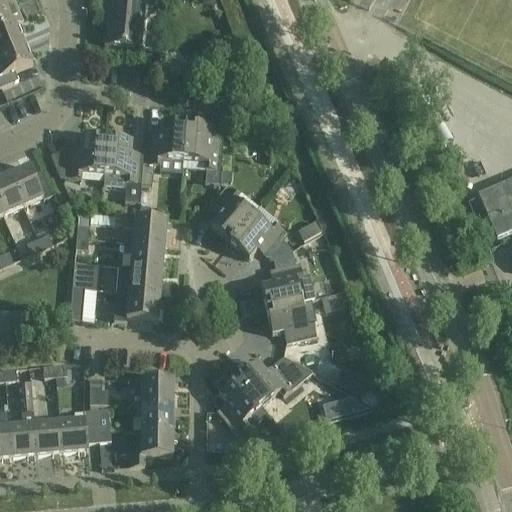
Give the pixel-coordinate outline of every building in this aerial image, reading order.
[(11,0),(0,0),(0,10),(13,5),(11,0)] [(162,7),(162,0),(131,0),(131,4),(109,2),(105,47),(144,50),(148,6),(162,7)] [(13,5),(0,10),(0,33),(15,27),(22,24),(13,5)] [(0,33),(0,57),(24,48),(15,27),(0,33)] [(24,48),(0,57),(0,92),(20,84),(16,74),(32,67),(24,48)] [(161,163),(184,165),(187,128),(161,126),(160,138),(148,137),(146,168),(160,169),(161,163)] [(187,128),(184,165),(206,166),(206,172),(207,172),(206,186),(220,187),(223,143),(212,142),(213,130),(187,128)] [(68,158),(58,157),(58,156),(51,159),(61,182),(66,183),(81,184),(82,176),(105,178),(107,142),(82,140),(81,152),(69,151),(68,158)] [(107,142),(105,178),(104,190),(127,191),(128,186),(143,188),(144,170),(142,170),(143,156),(132,155),(133,144),(107,142)] [(28,170),(7,180),(21,211),(42,202),(43,204),(51,201),(40,176),(32,179),(28,170)] [(144,170),(143,188),(152,188),(154,171),(144,170)] [(7,180),(0,182),(0,215),(2,219),(21,211),(7,180)] [(511,233),(511,181),(477,196),(496,240),(511,233)] [(210,229),(231,246),(253,218),(236,204),(239,199),(228,189),(208,213),(218,220),(210,229)] [(253,218),(231,246),(251,262),(258,253),(267,260),(286,237),(274,227),(270,232),(253,218)] [(124,246),(165,250),(167,224),(115,219),(114,231),(134,233),(133,247),(124,246)] [(77,230),(76,242),(88,243),(89,231),(77,230)] [(48,239),(37,243),(41,254),(52,249),(48,239)] [(88,243),(76,242),(75,253),(87,254),(88,243)] [(41,254),(37,243),(26,248),(30,259),(41,254)] [(119,271),(118,272),(162,275),(165,250),(124,246),(123,257),(132,258),(130,272),(119,271)] [(8,256),(0,259),(0,264),(3,271),(13,267),(8,256)] [(261,288),(267,313),(302,305),(300,294),(305,293),(302,282),(304,282),(300,267),(271,274),(273,285),(261,288)] [(74,268),(72,292),(84,293),(86,269),(74,268)] [(118,272),(116,296),(160,300),(162,275),(118,272)] [(84,293),(72,292),(69,324),(81,325),(84,293)] [(160,300),(116,296),(114,326),(127,327),(127,323),(158,325),(160,300)] [(302,305),(267,313),(272,338),(285,335),(287,346),(317,340),(313,325),(307,327),(302,305)] [(259,366),(239,382),(262,409),(280,395),(284,400),(296,390),(311,377),(283,361),(276,367),(266,375),(259,366)] [(66,370),(54,371),(55,382),(67,381),(66,370)] [(373,383),(342,370),(334,386),(362,401),(373,383)] [(55,382),(54,371),(43,372),(44,383),(55,382)] [(15,374),(3,375),(5,387),(16,386),(15,374)] [(262,409),(239,382),(219,399),(226,408),(217,415),(218,416),(237,439),(249,429),(245,424),(262,409)] [(107,409),(107,394),(101,394),(101,383),(89,383),(89,409),(107,409)] [(141,384),(141,410),(173,411),(173,384),(141,384)] [(23,429),(8,430),(11,462),(36,460),(33,428),(30,388),(19,389),(23,429)] [(141,410),(141,436),(173,436),(173,411),(141,410)] [(96,415),(83,416),(86,448),(87,448),(99,447),(96,415)] [(108,415),(96,415),(99,447),(111,445),(108,415)] [(75,424),(59,426),(61,458),(87,455),(87,448),(86,448),(83,416),(75,417),(75,424)] [(0,462),(11,462),(8,430),(7,417),(0,417),(0,462)] [(59,426),(33,428),(36,460),(61,458),(59,426)] [(141,436),(140,459),(132,459),(132,471),(144,471),(144,460),(172,460),(173,436),(141,436)]
